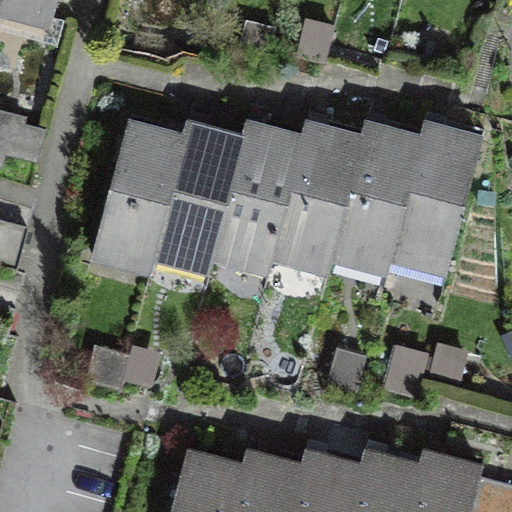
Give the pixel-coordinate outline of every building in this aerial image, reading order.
[(58,0),(0,0),(0,3),(54,17),(58,0)] [(43,132),(0,119),(0,166),(1,167),(8,146),(39,153),(43,132)] [(302,139),(247,125),(243,140),(215,249),(271,263),(274,249),(302,139)] [(184,140),(127,126),(96,248),(153,262),(156,248),(184,140)] [(243,140),(187,126),(184,140),(156,248),(212,263),(215,249),(243,140)] [(362,140),(306,126),(302,139),(274,249),(331,263),(334,250),(362,140)] [(420,140),(366,126),(362,140),(334,250),(389,264),(392,250),(420,140)] [(480,141),(424,127),(420,140),(392,250),(449,264),(480,141)] [(27,228),(0,220),(0,264),(16,269),(27,228)] [(0,464),(17,401),(0,397),(0,464)] [(480,467),(424,453),(420,468),(409,511),(511,511),(511,486),(478,478),(480,467)] [(231,511),(243,468),(185,454),(170,511),(231,511)] [(349,511),(360,468),(304,454),(301,469),(289,511),(349,511)] [(409,511),(420,468),(364,454),(360,468),(349,511),(409,511)] [(289,511),(301,469),(246,455),(243,468),(231,511),(289,511)]
